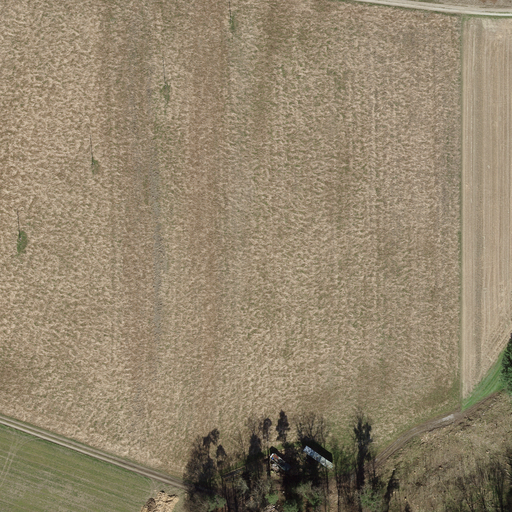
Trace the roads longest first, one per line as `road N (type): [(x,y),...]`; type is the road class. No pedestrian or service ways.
road 1 (track): [(243,511),(193,485),(227,485),(398,431),(472,390)]
road 2 (track): [(0,419),(193,485),(196,511)]
road 3 (track): [(368,0),(511,11)]
